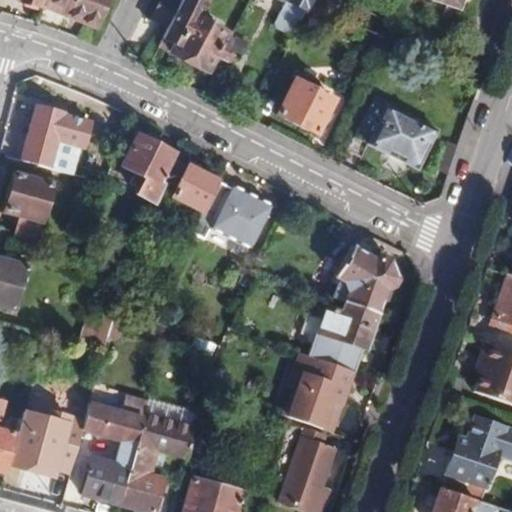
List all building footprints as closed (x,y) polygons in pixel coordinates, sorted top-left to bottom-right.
[(39,8),(40,0),(8,0),(20,3),(20,6),(26,7),(34,10),(34,7),(39,8)] [(71,21),(97,31),(108,0),(46,0),(44,10),(71,21)] [(162,0),(151,23),(167,31),(174,18),(180,5),(168,0),(162,0)] [(167,31),(158,50),(181,62),(204,73),(212,58),(225,65),(229,57),(227,56),(230,51),(224,49),(226,44),(222,42),(225,35),(195,20),(202,6),(189,0),(182,0),(180,5),(174,18),(167,31)] [(306,12),(311,0),(281,0),(285,2),(306,12)] [(332,0),(311,0),(306,12),(304,16),(321,23),(332,0)] [(434,0),(458,8),(461,0),(434,0)] [(306,12),(285,2),(276,22),(278,30),(293,38),(304,16),(306,12)] [(332,99),(294,80),(275,115),(293,124),(313,135),(332,99)] [(388,103),(375,96),(353,139),(384,154),(416,170),(434,132),(386,108),(388,103)] [(24,133),(16,163),(47,171),(56,141),(65,143),(74,111),(62,104),(35,97),(30,112),(25,110),(19,131),(24,133)] [(162,193),(163,189),(157,187),(173,155),(152,144),(140,137),(124,170),(136,176),(131,187),(159,201),(162,193)] [(217,183),(218,180),(196,170),(174,159),(163,189),(162,193),(202,213),(217,183)] [(105,186),(114,164),(104,160),(94,183),(105,186)] [(47,186),(12,177),(2,213),(38,221),(47,186)] [(229,189),(217,183),(202,213),(193,232),(204,238),(210,227),(253,248),(273,207),(248,194),(231,185),(229,189)] [(0,231),(0,252),(11,255),(15,238),(4,235),(4,232),(0,231)] [(346,302),(377,313),(385,291),(397,285),(400,280),(390,260),(381,255),(376,257),(353,244),(335,275),(344,280),(349,293),(346,302)] [(2,261),(0,260),(0,307),(13,310),(23,267),(16,265),(17,259),(4,255),(2,261)] [(274,267),(261,262),(257,271),(271,276),(274,267)] [(511,276),(509,275),(506,274),(492,317),(505,322),(501,330),(511,333),(511,276)] [(365,350),(377,313),(346,302),(342,311),(329,307),(325,318),(311,314),(302,341),(315,346),(311,357),(318,359),(355,372),(362,349),(365,350)] [(101,353),(116,313),(108,310),(101,328),(84,323),(76,346),(101,353)] [(155,311),(148,325),(162,332),(169,318),(155,311)] [(505,322),(492,317),(489,325),(501,330),(505,322)] [(41,336),(0,324),(0,340),(37,351),(41,336)] [(511,351),(490,344),(474,391),(511,404),(511,351)] [(214,358),(203,353),(198,372),(210,374),(214,358)] [(344,405),(355,372),(318,359),(306,392),(344,405)] [(211,393),(241,403),(248,382),(219,371),(211,393)] [(121,397),(117,413),(143,420),(143,417),(146,409),(147,404),(121,397)] [(0,474),(4,475),(19,418),(8,415),(11,405),(0,402),(0,474)] [(117,413),(87,405),(85,412),(80,433),(121,444),(114,465),(93,460),(83,495),(99,500),(119,505),(124,486),(143,420),(117,413)] [(80,433),(85,412),(71,408),(62,439),(77,443),(80,433)] [(443,488),(475,499),(481,500),(499,449),(511,453),(511,426),(475,413),(468,436),(458,432),(455,440),(451,451),(444,473),(448,474),(443,488)] [(194,431),(143,417),(143,420),(124,486),(119,505),(118,508),(134,511),(154,511),(163,483),(150,479),(156,453),(185,460),(194,431)] [(277,442),(269,475),(286,481),(280,501),(314,511),(334,451),(321,446),(324,438),(304,431),(298,448),(277,442)] [(61,455),(23,445),(14,478),(32,483),(51,488),(61,455)] [(236,511),(242,493),(192,478),(182,511),(236,511)] [(443,488),(440,487),(431,511),(470,511),(475,499),(443,488)]
